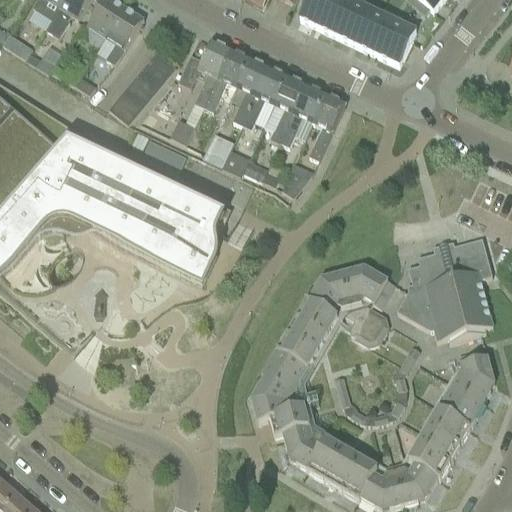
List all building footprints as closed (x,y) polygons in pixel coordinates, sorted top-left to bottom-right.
[(51,27),(68,0),(42,0),(32,15),(51,27)] [(94,0),(68,0),(51,27),(51,28),(46,37),(59,45),(69,30),(66,28),(69,22),(77,27),(94,0)] [(247,0),(244,5),(262,16),(262,15),(269,0),(247,0)] [(281,0),(280,3),(295,10),(299,0),(281,0)] [(336,1),(334,0),(311,0),(299,26),(320,36),(336,1)] [(447,1),(445,0),(409,0),(410,1),(420,8),(429,16),(433,19),(447,1)] [(356,10),(336,1),(320,36),(339,45),(356,10)] [(405,7),(415,15),(420,8),(410,1),(405,7)] [(105,45),(125,15),(106,3),(87,33),(105,45)] [(420,8),(415,15),(424,22),(429,16),(420,8)] [(375,19),(356,10),(339,45),(359,55),(375,19)] [(113,72),(118,66),(143,27),(125,15),(105,45),(115,51),(105,66),(113,72)] [(378,64),(395,28),(375,19),(359,55),(378,64)] [(395,28),(378,64),(399,74),(415,38),(395,28)] [(9,40),(0,34),(0,45),(4,48),(9,40)] [(32,57),(8,42),(1,53),(25,68),(25,67),(30,59),(32,57)] [(203,115),(231,57),(211,48),(202,68),(189,62),(177,90),(191,96),(198,78),(208,82),(194,111),(203,115)] [(235,95),(249,66),(231,57),(203,115),(212,119),(220,102),(230,106),(235,95)] [(40,66),(30,59),(25,67),(48,82),(55,71),(42,63),(40,66)] [(175,75),(156,59),(148,68),(167,84),(175,75)] [(244,99),(231,129),(241,133),(268,75),(249,66),(235,95),(244,99)] [(167,84),(148,68),(140,78),(159,94),(167,84)] [(268,75),(241,133),(250,137),(263,109),(273,113),(287,84),(268,75)] [(159,94),(140,78),(132,88),(151,104),(159,94)] [(69,79),(64,87),(75,94),(80,85),(69,79)] [(283,118),(270,146),(279,150),(306,92),(287,84),(273,113),(283,118)] [(75,94),(88,102),(95,95),(80,85),(75,94)] [(151,104),(132,88),(124,97),(144,113),(151,104)] [(311,130),(325,101),(306,92),(279,150),(288,154),(294,142),(304,146),(311,130)] [(90,340),(152,269),(202,293),(215,265),(206,260),(215,243),(215,242),(225,221),(132,177),(88,156),(89,154),(0,97),(0,295),(60,347),(62,348),(74,359),(91,340),(90,340)] [(144,113),(124,97),(116,107),(136,123),(144,113)] [(345,111),(325,101),(311,130),(321,135),(308,164),(318,169),(345,111)] [(136,123),(116,107),(108,117),(127,133),(136,123)] [(178,127),(169,145),(185,153),(194,135),(178,127)] [(225,167),(221,176),(240,185),(242,180),(248,167),(229,158),(225,167)] [(210,159),(205,169),(221,176),(225,167),(210,159)] [(262,188),(265,179),(267,176),(248,167),(242,180),(262,188)] [(294,172),(281,197),(293,206),(311,184),(313,181),(312,181),(295,172),(294,172)] [(265,179),(262,188),(276,195),(280,186),(265,179)] [(449,350),(466,346),(485,341),(484,336),(492,334),(480,287),(492,284),(482,246),(454,254),(453,250),(432,255),(433,261),(417,265),(419,273),(407,276),(412,292),(396,319),(429,338),(432,338),(435,349),(447,346),(449,350)] [(305,415),(319,411),(317,402),(303,405),(299,391),(337,326),(332,322),(336,315),(341,318),(360,313),(364,307),(373,313),(377,307),(380,300),(384,294),(387,288),(364,275),(320,286),(308,308),(305,306),(261,384),(263,385),(252,404),(251,407),(257,430),(268,426),(273,445),(282,442),(285,452),(289,467),(293,465),(297,468),(295,471),(307,477),(306,478),(358,508),(359,506),(369,511),(405,511),(417,509),(416,506),(420,505),(424,507),(437,485),(439,487),(484,410),(481,408),(483,405),(487,404),(493,391),(486,365),(480,367),(473,368),(467,370),(460,372),(463,384),(458,385),(409,470),(414,473),(409,481),(404,478),(386,483),(383,488),(374,483),(377,478),(318,444),(312,445),(309,435),(310,434),(308,425),(305,415)] [(391,298),(394,292),(387,288),(384,294),(391,298)] [(387,304),(391,298),(384,294),(380,300),(387,304)] [(387,304),(380,300),(377,307),(383,311),(387,304)] [(380,317),(383,311),(377,307),(373,313),(380,317)] [(347,321),(344,326),(354,331),(350,340),(352,346),(369,355),(379,352),(387,336),(385,326),(367,316),(347,321)] [(412,370),(419,358),(411,354),(405,365),(412,370)] [(484,357),(478,359),(480,367),(486,365),(484,357)] [(480,367),(478,359),(471,361),(473,368),(480,367)] [(473,368),(471,361),(465,362),(467,370),(473,368)] [(467,370),(465,362),(458,364),(460,372),(467,370)] [(406,381),(412,370),(405,365),(399,375),(398,377),(405,381),(406,381)] [(403,385),(405,381),(398,377),(399,375),(398,374),(392,384),(393,389),(395,389),(395,387),(403,385)] [(345,395),(343,385),(334,387),(337,397),(345,395)] [(405,391),(403,385),(395,387),(395,389),(396,393),(405,391)] [(406,397),(405,391),(396,393),(398,398),(398,400),(405,398),(406,397)] [(348,404),(345,395),(337,397),(340,406),(348,404)] [(405,409),(406,405),(395,403),(394,409),(395,410),(396,408),(403,412),(405,409)] [(350,410),(348,404),(340,406),(342,415),(343,414),(350,413),(350,411),(350,410)] [(401,418),(404,412),(403,412),(396,408),(395,410),(393,414),(401,418)] [(356,418),(357,417),(351,410),(350,410),(350,411),(350,413),(343,414),(344,419),(347,421),(351,424),(354,417),(356,418)] [(397,424),(401,418),(393,414),(391,418),(390,420),(397,423),(397,424)] [(356,428),(360,421),(356,418),(354,417),(351,424),(350,425),(356,428)] [(395,426),(397,423),(390,420),(391,418),(389,417),(383,420),(384,421),(386,421),(388,428),(395,426)] [(362,430),(366,424),(364,423),(360,421),(356,428),(361,431),(362,430)] [(388,428),(386,421),(384,421),(380,423),(382,431),(388,429),(388,428)] [(382,431),(380,423),(375,424),(373,424),(375,431),(375,432),(382,431)] [(0,511),(9,511),(18,503),(1,488),(0,488),(0,511)] [(28,511),(18,503),(9,511),(28,511)]
